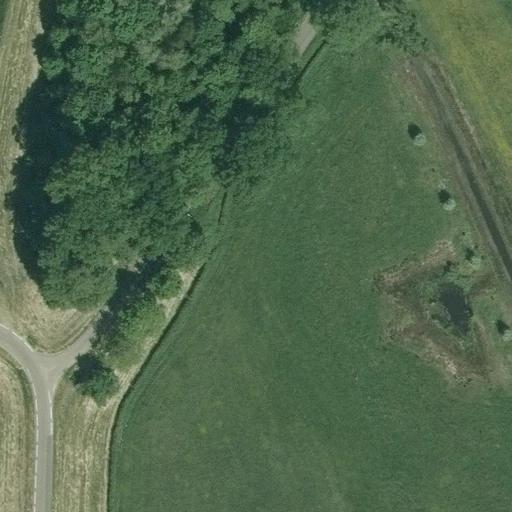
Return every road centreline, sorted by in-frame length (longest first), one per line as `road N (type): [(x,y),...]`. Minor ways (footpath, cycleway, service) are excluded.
road 1 (unclassified): [(40,380),(95,331),(332,0)]
road 2 (unclassified): [(41,511),(40,380)]
